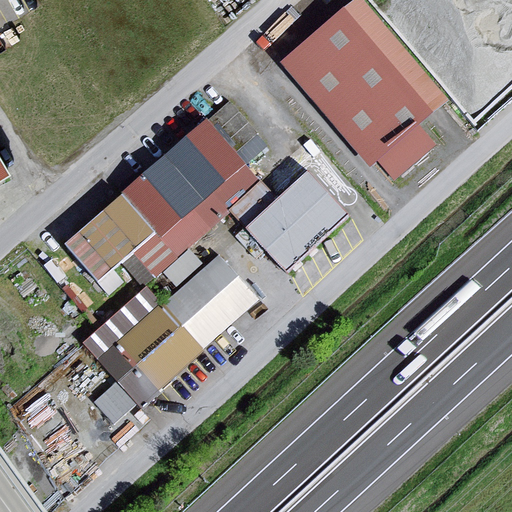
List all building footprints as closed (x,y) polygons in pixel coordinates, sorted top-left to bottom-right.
[(448,100),(363,1),(290,64),(374,163),(448,100)] [(229,105),(125,198),(177,256),(188,248),(230,209),(261,181),(247,166),(268,147),(229,105)] [(261,181),(230,209),(288,273),(351,216),(312,174),(281,203),(261,181)] [(125,198),(69,247),(111,294),(126,281),(116,271),(136,253),(157,276),(162,271),(177,256),(125,198)] [(207,269),(188,248),(162,271),(179,290),(163,303),(206,350),(260,300),(221,257),(207,269)] [(163,303),(149,289),(85,346),(100,361),(163,303)] [(163,303),(100,361),(143,408),(206,350),(163,303)]
